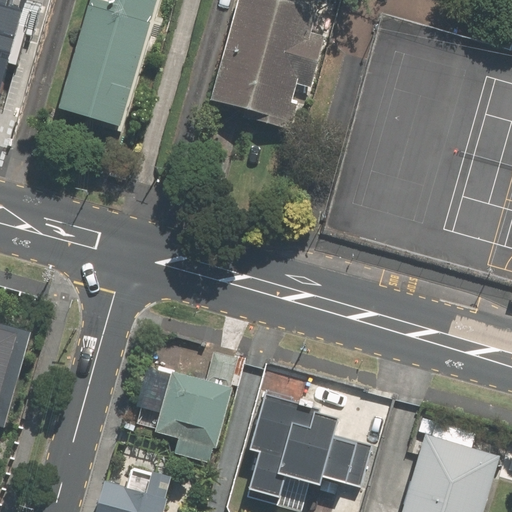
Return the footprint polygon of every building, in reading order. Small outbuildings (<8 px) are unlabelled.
[(0,0),(0,134),(36,0),(0,0)] [(120,137),(158,0),(85,0),(52,118),(120,137)] [(328,5),(314,0),(240,0),(207,103),(287,130),(328,5)] [(0,455),(27,359),(0,351),(0,455)] [(230,394),(167,377),(149,440),(212,458),(230,394)] [(352,449),(329,443),(334,424),(254,403),(239,459),(252,462),(242,500),(275,509),(280,490),(314,499),(316,489),(339,495),(341,488),(360,493),(372,448),(354,443),(352,449)] [(481,511),(496,463),(418,441),(397,511),(481,511)] [(158,511),(166,484),(117,471),(105,511),(158,511)]
